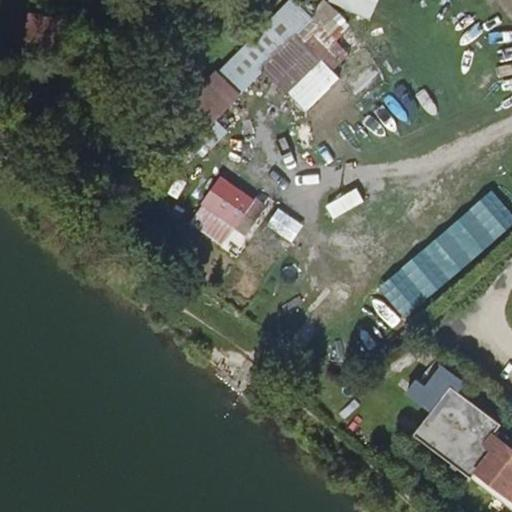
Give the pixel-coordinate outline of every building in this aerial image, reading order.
[(315,14),(300,0),(284,0),(215,68),(237,90),(259,69),(283,92),(316,57),(294,35),(315,14)] [(358,34),(332,6),(321,17),(347,45),(358,34)] [(42,38),(44,11),(26,9),(24,36),(42,38)] [(234,93),(210,67),(179,100),(204,127),(234,93)] [(158,176),(176,192),(208,159),(190,142),(158,176)] [(264,202),(222,169),(196,202),(199,204),(185,221),(223,248),(236,231),(241,235),(264,202)] [(469,213),(414,257),(439,288),(494,245),(469,213)] [(496,422),(444,384),(408,430),(511,510),(511,446),(489,429),(496,422)]
